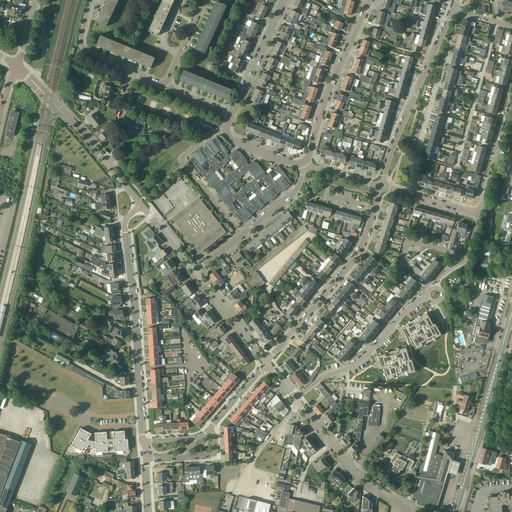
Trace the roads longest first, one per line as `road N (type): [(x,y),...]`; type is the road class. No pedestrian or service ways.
road 1 (residential): [(144,441),(124,227),(141,205)]
road 2 (primary): [(453,511),(511,310)]
road 3 (residential): [(266,362),(353,260),(372,207)]
road 4 (unclassified): [(305,165),(369,0)]
road 5 (residential): [(294,398),(355,363),(427,296)]
road 6 (residential): [(409,511),(346,462),(294,398)]
road 7 (unclassified): [(241,236),(181,162),(227,130)]
road 8 (unclassified): [(230,112),(285,0)]
